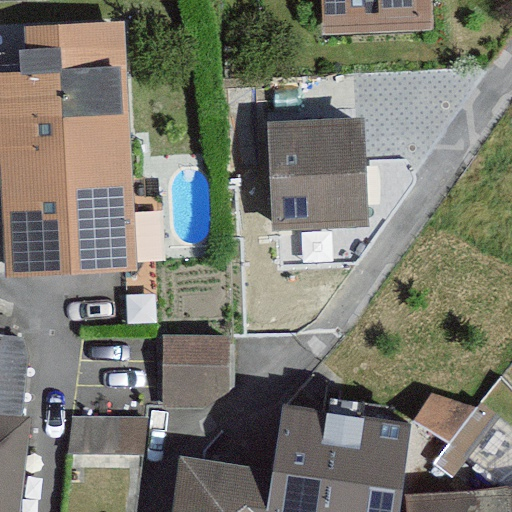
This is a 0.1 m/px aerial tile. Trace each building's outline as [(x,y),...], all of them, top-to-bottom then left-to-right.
[(22,59),(0,58),(0,241),(117,240),(114,16),(22,18),(22,59)] [(271,110),(275,200),(361,196),(357,106),(271,110)] [(227,322),(160,312),(152,364),(219,374),(227,322)] [(0,488),(35,325),(0,318),(0,488)] [(269,447),(175,439),(168,511),(511,511),(511,469),(396,460),(402,398),(274,387),(269,447)] [(75,451),(145,453),(146,417),(76,415),(75,451)]
